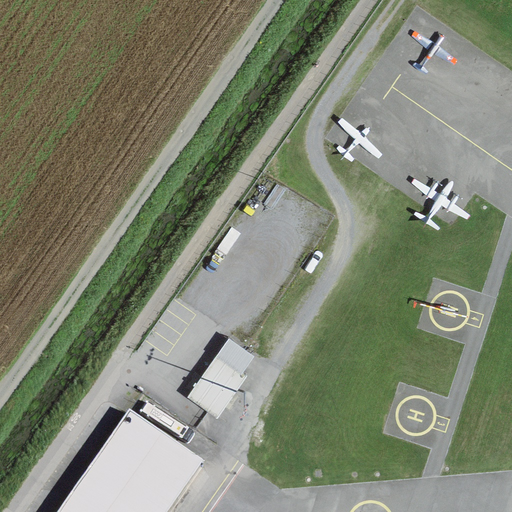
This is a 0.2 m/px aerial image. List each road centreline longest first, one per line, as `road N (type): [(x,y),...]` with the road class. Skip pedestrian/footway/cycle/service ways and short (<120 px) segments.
road 1 (track): [(396,0),(307,139),(345,234),(227,453)]
road 2 (track): [(120,366),(374,0)]
road 3 (residential): [(18,511),(120,366)]
